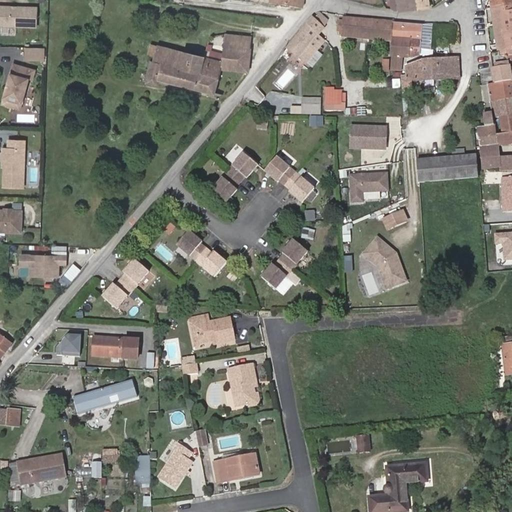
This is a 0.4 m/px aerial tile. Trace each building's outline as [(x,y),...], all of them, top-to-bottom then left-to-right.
[(389,0),(390,9),(398,10),(396,0),(389,0)] [(396,0),(398,10),(398,11),(429,7),(428,0),(396,0)] [(499,56),(511,55),(511,3),(492,8),(499,53),(499,55),(499,56)] [(38,7),(0,5),(0,24),(37,26),(38,7)] [(313,17),(287,48),(299,58),(307,65),(321,47),(319,41),(321,39),(317,35),(324,26),(322,26),(326,21),(319,14),(315,19),(313,17)] [(391,41),(392,23),(392,21),(344,16),(343,20),(339,20),(338,32),(340,32),(339,34),(342,35),(342,36),(391,41)] [(422,26),(392,23),(391,41),(391,55),(392,55),(392,69),(401,70),(402,57),(408,57),(420,55),(422,26)] [(224,48),(222,61),(205,57),(158,46),(154,63),(153,63),(148,82),(157,84),(159,79),(214,93),(220,68),(248,71),(250,49),(248,49),(250,37),(225,35),(224,48)] [(205,57),(222,61),(224,48),(209,44),(205,57)] [(491,54),(492,64),(500,63),(501,69),(509,67),(511,66),(511,55),(499,56),(499,55),(499,53),(491,54)] [(458,74),(457,58),(423,60),(405,66),(406,76),(402,77),(401,77),(401,84),(411,83),(426,82),(426,76),(458,74)] [(36,70),(14,63),(2,104),(13,108),(15,102),(23,104),(30,79),(33,80),(36,70)] [(511,80),(509,67),(501,69),(500,63),(492,64),(494,83),(511,80)] [(459,79),(458,74),(426,76),(426,82),(459,79)] [(483,114),(485,127),(494,126),(493,118),(502,117),(499,100),(511,98),(511,85),(511,80),(494,83),(488,84),(493,113),(483,114)] [(402,86),(402,93),(412,92),(411,83),(401,84),(402,86)] [(324,90),(324,110),(342,110),(343,94),(340,94),(340,91),(324,90)] [(511,98),(499,100),(502,117),(511,114),(511,98)] [(319,100),(303,99),(303,107),(303,109),(319,109),(319,100)] [(23,104),(15,102),(13,108),(21,110),(23,104)] [(485,127),(479,128),(483,169),(500,168),(499,157),(498,146),(511,143),(511,114),(502,117),(493,118),(494,126),(485,127)] [(350,146),(385,147),(386,126),(351,125),(350,146)] [(9,148),(4,147),(3,153),(1,154),(1,159),(3,160),(5,161),(3,186),(24,188),(26,141),(9,140),(9,148)] [(452,157),(470,156),(469,148),(452,150),(451,150),(452,157)] [(283,150),(280,154),(290,162),(293,158),(283,150)] [(235,188),(240,181),(245,176),(247,177),(258,165),(244,153),(229,171),(212,191),(226,202),(237,189),(235,188)] [(452,157),(416,160),(418,182),(420,182),(478,177),(476,155),(470,156),(452,157)] [(511,156),(499,157),(500,168),(500,170),(511,169),(511,156)] [(277,157),(271,163),(265,170),(272,177),(277,182),(279,180),(285,185),(290,190),(289,192),(302,203),(314,189),(295,173),(277,157)] [(388,171),(351,174),(352,201),(366,200),(365,192),(389,191),(388,171)] [(502,211),(511,210),(511,177),(501,178),(502,211)] [(0,231),(21,232),(22,210),(0,209),(0,231)] [(402,211),(384,219),(388,228),(406,220),(402,211)] [(227,263),(214,252),(212,254),(206,249),(201,244),(202,242),(189,231),(177,245),(196,261),(214,277),(227,263)] [(511,232),(495,234),(495,243),(503,243),(505,259),(511,258),(511,232)] [(378,238),(364,253),(378,266),(386,288),(405,281),(395,254),(378,238)] [(276,290),(308,252),(294,240),(283,252),(285,254),(274,266),(273,265),(262,278),(276,290)] [(21,255),(21,265),(31,266),(30,276),(59,276),(59,264),(66,264),(67,256),(21,255)] [(103,297),(116,309),(149,272),(135,260),(124,273),(125,274),(120,280),(116,286),(114,284),(103,297)] [(289,277),(297,283),(302,278),(294,271),(289,277)] [(229,318),(208,322),(207,315),(190,318),(191,326),(194,325),(196,338),(204,343),(217,340),(217,343),(234,340),(229,318)] [(194,325),(191,326),(195,347),(217,343),(217,340),(204,343),(196,338),(194,325)] [(82,333),(71,332),(58,347),(57,355),(80,356),(82,333)] [(0,359),(12,343),(0,335),(0,359)] [(137,360),(139,339),(94,337),(93,355),(108,356),(107,363),(123,364),(123,359),(137,360)] [(511,344),(503,346),(507,375),(511,374),(511,344)] [(189,358),(178,359),(179,366),(190,364),(189,358)] [(179,366),(177,367),(179,377),(194,374),(192,364),(190,364),(179,366)] [(250,389),(249,385),(253,384),(249,366),(225,371),(230,398),(251,395),(250,389)] [(131,380),(72,397),(77,414),(136,397),(131,380)] [(251,395),(230,398),(232,408),(245,405),(252,396),(251,395)] [(246,409),(258,407),(255,396),(252,396),(245,405),(246,409)] [(0,408),(0,423),(19,425),(20,410),(0,408)] [(196,430),(199,445),(204,445),(201,429),(196,430)] [(356,436),(358,453),(371,452),(369,435),(356,436)] [(176,443),(172,449),(174,451),(156,477),(172,488),(191,461),(186,458),(190,452),(176,443)] [(119,448),(105,448),(105,461),(120,461),(119,448)] [(20,485),(65,476),(61,454),(16,463),(20,485)] [(234,477),(251,474),(259,473),(255,455),(214,463),(217,481),(234,477)] [(135,485),(148,485),(147,456),(134,456),(135,485)] [(428,481),(426,464),(387,467),(389,485),(386,488),(386,490),(386,492),(388,493),(388,494),(389,495),(368,497),(369,511),(401,511),(409,511),(408,508),(406,483),(428,481)]
